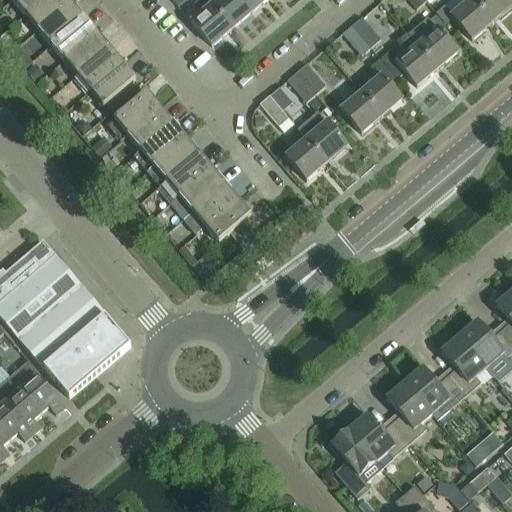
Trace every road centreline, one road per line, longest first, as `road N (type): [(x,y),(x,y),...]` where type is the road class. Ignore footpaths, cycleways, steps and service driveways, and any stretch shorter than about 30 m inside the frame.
road 1 (unclassified): [(223,344),(511,101)]
road 2 (residential): [(268,442),(511,236)]
road 3 (unclassified): [(26,511),(166,392)]
road 4 (residential): [(354,0),(216,118)]
road 5 (unclassified): [(174,339),(61,208)]
road 6 (residential): [(216,118),(117,0)]
